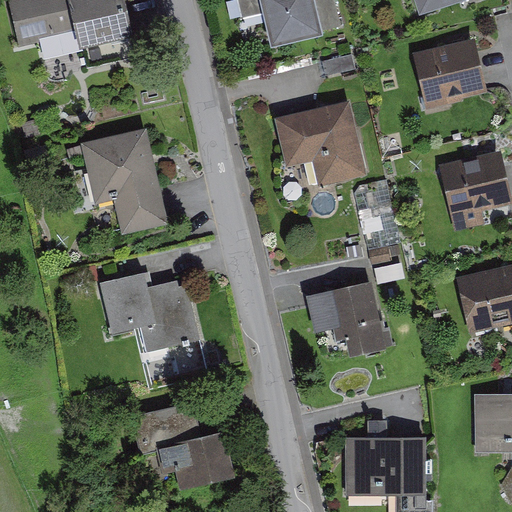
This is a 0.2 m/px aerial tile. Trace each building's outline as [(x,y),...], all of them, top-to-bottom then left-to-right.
[(16,0),(27,46),(84,34),(88,49),(142,37),(133,0),(16,0)] [(317,0),(247,0),(252,21),(270,17),(276,47),(326,36),(317,0)] [(423,0),(427,14),(478,0),(423,0)] [(483,38),(420,54),(434,107),(496,92),(483,38)] [(354,54),(325,59),(327,72),(356,66),(354,54)] [(362,101),(279,119),(290,166),(319,159),(325,184),(378,172),(362,101)] [(155,127),(86,141),(98,201),(118,197),(126,234),(175,224),(155,127)] [(511,161),(509,149),(445,164),(460,228),(511,215),(511,161)] [(357,186),(365,231),(396,225),(388,181),(357,186)] [(511,266),(463,277),(476,333),(511,324),(511,266)] [(152,268),(106,278),(120,337),(149,330),(154,352),(208,340),(194,278),(157,287),(152,268)] [(383,281),(309,296),(316,331),(349,324),(355,351),(396,342),(383,281)] [(511,395),(481,397),(484,452),(511,450),(511,395)] [(200,404),(143,417),(155,470),(180,464),(186,492),(241,479),(230,431),(207,437),(200,404)] [(432,511),(433,436),(349,436),(348,498),(398,498),(398,511),(432,511)]
